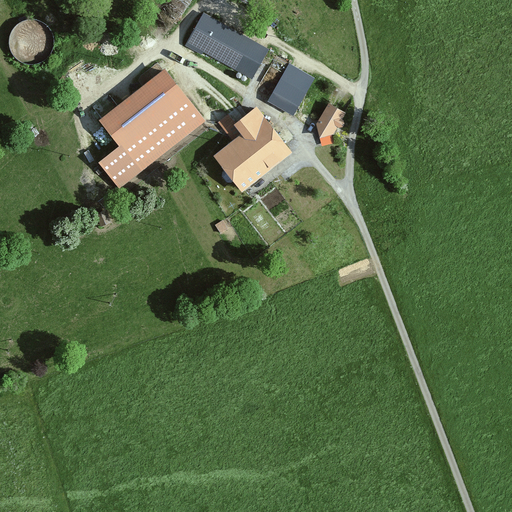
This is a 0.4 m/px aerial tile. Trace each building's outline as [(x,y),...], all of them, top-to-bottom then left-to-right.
[(187,45),(251,80),(269,45),(205,11),(187,45)] [(314,78),(289,64),(268,101),(293,115),(314,78)] [(164,67),(99,119),(120,146),(99,163),(119,188),(206,119),(164,67)] [(349,112),(331,101),(316,124),(322,146),(337,144),(336,137),(349,112)] [(293,151),(257,106),(235,124),(242,133),(215,154),(244,190),(293,151)]
